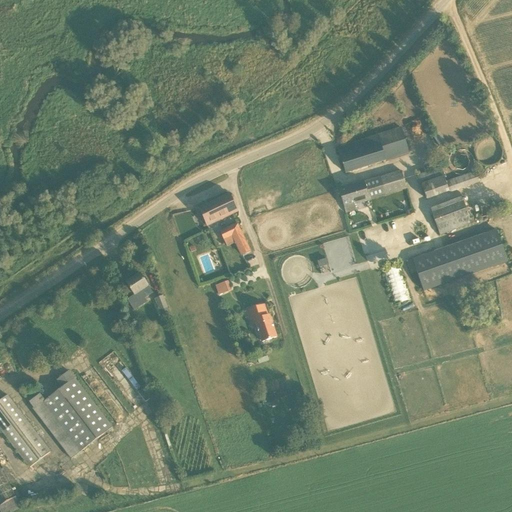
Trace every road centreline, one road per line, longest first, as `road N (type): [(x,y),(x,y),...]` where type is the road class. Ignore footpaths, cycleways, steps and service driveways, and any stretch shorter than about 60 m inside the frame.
road 1 (unclassified): [(0,315),(197,182),(307,134),(358,96),(446,0)]
road 2 (track): [(180,492),(511,407)]
road 3 (track): [(447,0),(511,165)]
